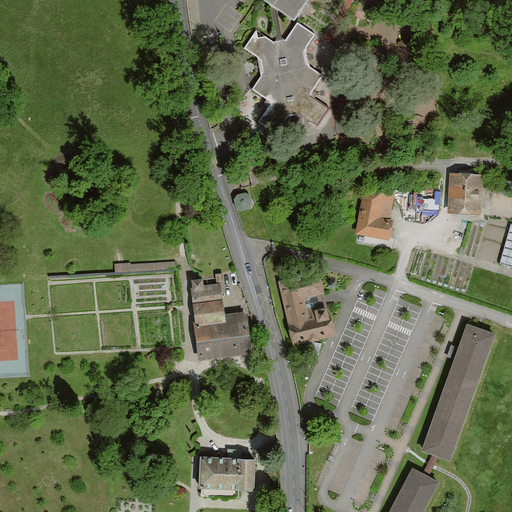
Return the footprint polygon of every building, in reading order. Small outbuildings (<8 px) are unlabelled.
[(263,0),(271,5),(277,39),(275,42),(257,30),(244,48),(262,60),(264,67),(264,71),(253,89),(270,101),(271,104),(259,122),(277,134),(285,121),(287,122),(288,126),(294,130),(300,129),(304,123),(303,119),(304,117),(318,126),(330,108),(312,96),(311,94),(323,76),(306,64),(304,55),(304,53),(316,34),(298,22),(286,40),(282,37),(277,9),(295,21),(309,0),(263,0)] [(481,180),(451,178),(449,214),(479,215),(481,180)] [(383,195),(365,191),(356,236),(390,243),(394,224),(378,221),(383,195)] [(252,204),(250,196),(246,194),(238,196),(236,200),(238,208),(242,210),(250,208),(252,204)] [(511,263),(511,225),(503,261),(511,263)] [(176,261),(116,265),(116,272),(176,268),(176,261)] [(216,274),(218,283),(221,283),(222,291),(226,290),(224,273),(216,274)] [(283,284),(297,341),(331,333),(327,317),(317,320),(308,322),(302,298),(317,294),(321,293),(317,276),(283,284)] [(192,279),(193,287),(193,291),(204,289),(204,286),(203,277),(192,279)] [(193,303),(223,298),(222,291),(221,283),(218,283),(204,286),(204,289),(193,291),(193,287),(191,288),(193,303)] [(321,309),(325,308),(321,293),(317,294),(321,309)] [(321,309),(317,294),(302,298),(308,322),(317,320),(315,311),(321,309)] [(196,323),(226,319),(223,298),(193,303),(196,323)] [(317,320),(327,317),(325,308),(321,309),(315,311),(317,320)] [(196,323),(195,323),(199,357),(215,355),(215,351),(235,349),(236,353),(251,351),(247,317),(226,319),(196,323)] [(495,334),(469,325),(458,354),(424,449),(435,453),(429,465),(424,474),(414,469),(391,511),(422,511),(438,482),(428,477),(433,467),(439,455),(450,459),(495,334)] [(227,457),(201,456),(200,487),(255,490),(257,457),(242,457),(242,449),(228,449),(227,457)]
